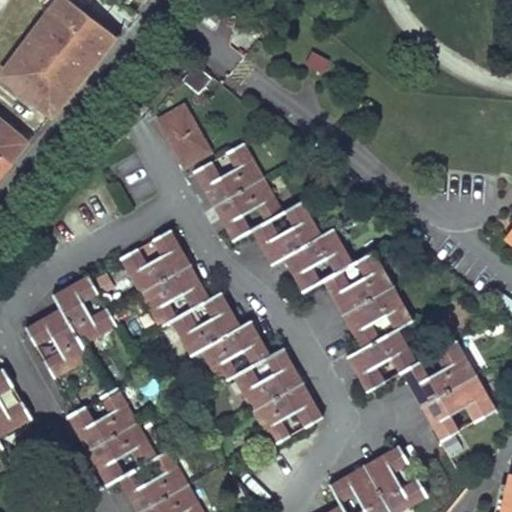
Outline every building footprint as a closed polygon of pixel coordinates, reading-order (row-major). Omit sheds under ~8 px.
[(61,0),(1,75),(52,114),(116,36),(68,0),(61,0)] [(311,48),(304,62),(324,71),(330,58),(311,48)] [(183,80),(198,94),(212,78),(196,65),(183,80)] [(176,146),(172,148),(182,166),(210,152),(185,106),(161,119),(176,146)] [(0,175),(28,142),(0,118),(0,175)] [(172,148),(176,146),(161,119),(157,121),(172,148)] [(214,205),(263,178),(244,143),(226,153),(235,168),(220,177),(211,162),(194,172),(214,205)] [(269,219),(282,212),(263,178),(214,205),(233,239),(250,230),(241,215),(257,206),(265,222),(269,219)] [(283,257),(321,236),(301,202),(285,211),(293,226),(278,235),(269,219),(265,222),(252,229),(272,263),(283,257)] [(120,258),(140,293),(190,264),(170,229),(153,239),(162,255),(146,264),(138,248),(120,258)] [(341,269),(352,263),(333,229),(321,236),(283,257),(302,290),(320,281),(311,265),(326,257),(335,273),(341,269)] [(335,273),(324,279),(343,314),(393,286),(373,251),(356,261),(365,277),(349,286),(341,269),(335,273)] [(209,298),(190,264),(140,293),(159,327),(171,320),(177,316),(168,301),(184,292),(192,307),(203,301),(209,298)] [(61,308),(82,345),(116,326),(106,309),(91,317),(82,302),(98,293),(89,275),(53,295),(61,308)] [(393,286),(343,314),(362,348),(380,338),(371,322),(386,314),(395,330),(397,329),(413,320),(393,286)] [(197,326),(189,311),(171,320),(191,355),(201,349),(241,326),(221,293),(203,301),(212,317),(197,326)] [(45,359),(55,377),(89,357),(82,345),(61,308),(27,328),(36,345),(51,335),(61,350),(45,359)] [(201,349),(220,383),(233,376),(237,374),(228,358),(244,349),(252,365),(265,358),(270,355),(251,321),(241,326),(201,349)] [(368,390),(384,380),(376,364),(390,356),(399,372),(402,370),(417,362),(397,329),(395,330),(380,338),(362,348),(348,356),(368,390)] [(465,405),(474,420),(496,408),(456,340),(435,352),(444,368),(429,376),(420,360),(417,362),(402,370),(442,438),(459,428),(451,413),(465,405)] [(233,376),(253,410),(302,383),(283,348),(270,355),(265,358),(274,374),(259,382),(250,367),(237,374),(233,376)] [(0,436),(31,419),(22,400),(6,411),(0,400),(0,393),(13,385),(3,369),(0,370),(0,436)] [(322,417),(302,383),(253,410),(272,445),(290,435),(281,419),(296,410),(304,426),(322,417)] [(87,450),(138,422),(118,387),(101,397),(109,412),(94,421),(85,405),(67,416),(87,450)] [(131,450),(139,465),(152,459),(156,456),(138,422),(87,450),(107,484),(118,478),(124,474),(115,459),(131,450)] [(365,465),(391,511),(397,511),(427,495),(417,478),(401,488),(392,472),(408,463),(398,446),(365,465)] [(139,511),(188,483),(169,449),(156,456),(152,459),(160,475),(145,484),(136,468),(124,474),(118,478),(137,511),(139,511)] [(331,484),(340,500),(355,492),(365,508),(358,511),(346,511),(342,504),(328,511),(391,511),(365,465),(331,484)] [(504,482),(500,498),(507,499),(511,483),(504,482)] [(204,511),(188,483),(139,511),(204,511)] [(500,498),(497,511),(498,511),(504,511),(507,499),(500,498)]
